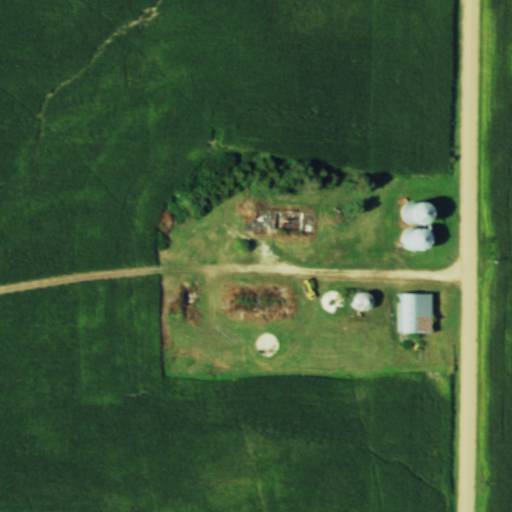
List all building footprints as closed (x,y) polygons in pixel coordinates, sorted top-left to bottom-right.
[(309,212),(250,209),(249,230),(308,234),(309,212)] [(290,293),(227,289),(225,313),(288,317),(290,293)] [(316,301),(326,317),(341,308),(331,291),(316,301)] [(348,308),(361,312),(365,296),(352,292),(348,308)] [(425,334),(425,294),(395,294),(395,334),(425,334)] [(270,336),(254,337),(255,356),(271,355),(270,336)]
